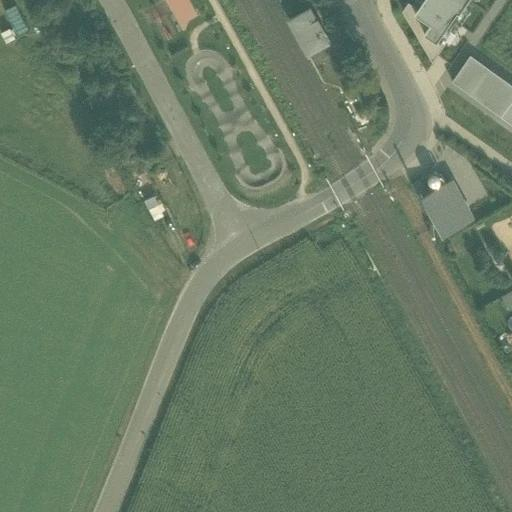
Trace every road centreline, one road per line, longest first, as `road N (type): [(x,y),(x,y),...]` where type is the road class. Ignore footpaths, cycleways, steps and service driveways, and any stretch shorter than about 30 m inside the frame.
road 1 (unclassified): [(355,0),(406,103),(405,138),(362,179),(242,246)]
road 2 (unclassified): [(242,246),(206,276),(185,313),(104,511)]
road 3 (unclassified): [(111,0),(242,246)]
